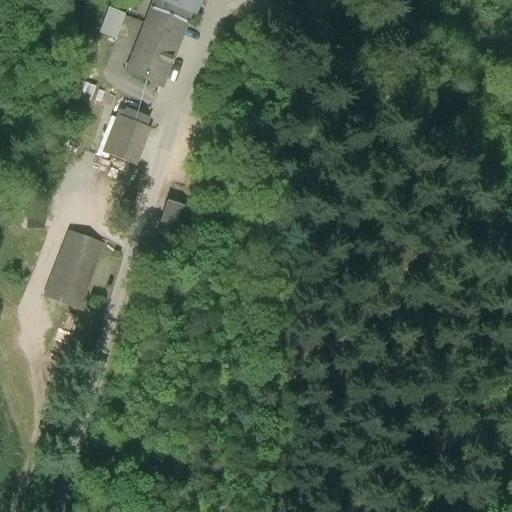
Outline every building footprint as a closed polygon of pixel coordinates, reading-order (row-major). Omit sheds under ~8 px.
[(197,0),(150,0),(153,1),(191,16),(197,0)] [(191,16),(153,1),(124,72),(162,87),(191,16)] [(72,62),(94,73),(105,51),(84,40),(72,62)] [(96,88),(91,99),(122,112),(127,101),(96,88)] [(124,111),(120,121),(144,130),(148,120),(124,111)] [(120,121),(116,119),(102,154),(134,166),(147,131),(144,130),(120,121)] [(187,214),(170,209),(162,233),(180,239),(187,214)] [(69,235),(47,295),(77,306),(99,246),(69,235)]
